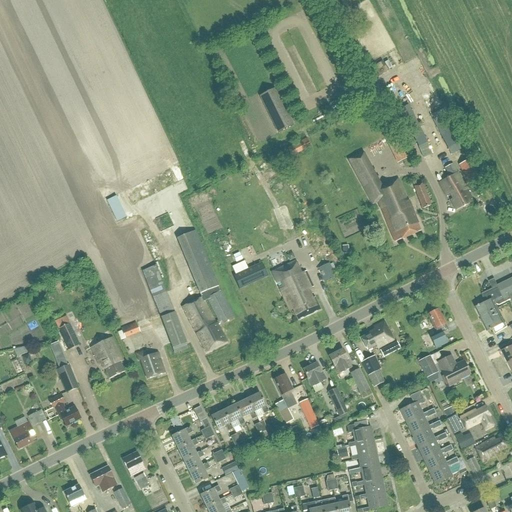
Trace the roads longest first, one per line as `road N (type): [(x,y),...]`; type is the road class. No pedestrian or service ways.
road 1 (unclassified): [(140,419),(438,275)]
road 2 (residential): [(511,427),(438,275)]
road 3 (unclassified): [(0,487),(140,419)]
